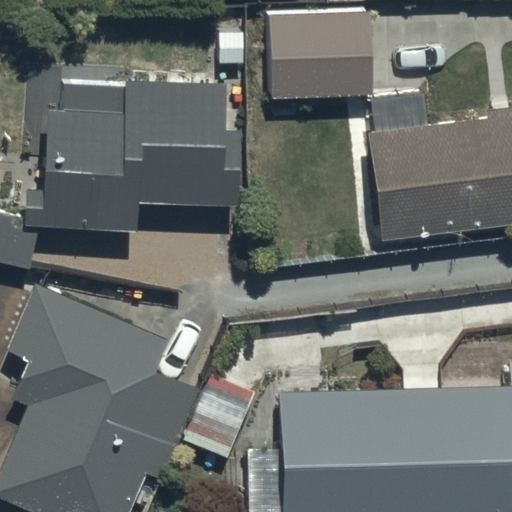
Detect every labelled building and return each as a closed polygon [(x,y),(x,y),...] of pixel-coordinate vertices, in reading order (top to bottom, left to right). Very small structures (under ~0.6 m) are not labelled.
[(252,12),(254,96),(355,94),(354,76),(364,76),(362,23),(351,24),(350,9),(252,12)] [(102,82),(47,81),(45,109),(26,107),(20,185),(6,184),(3,217),(0,216),(0,259),(12,262),(19,224),(116,227),(117,197),(215,200),(217,126),(201,126),(203,79),(103,76),(102,82)] [(511,112),(348,129),(359,236),(511,220),(511,112)] [(148,339),(19,282),(0,325),(0,354),(10,359),(0,382),(0,400),(10,405),(0,428),(0,500),(26,511),(111,511),(130,469),(147,477),(183,393),(134,372),(148,339)] [(240,386),(196,369),(169,438),(213,455),(240,386)] [(511,511),(511,382),(252,390),(253,445),(234,446),(235,511),(511,511)]
